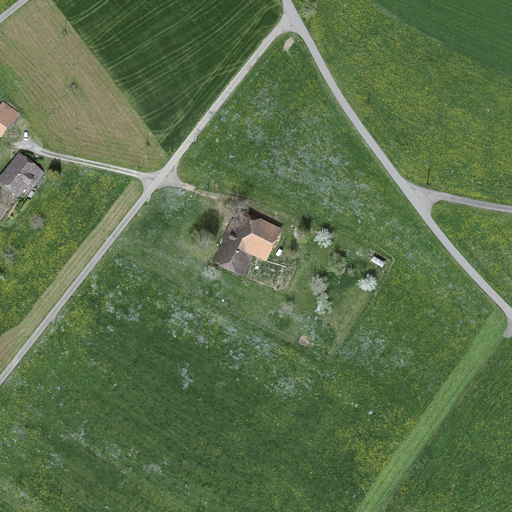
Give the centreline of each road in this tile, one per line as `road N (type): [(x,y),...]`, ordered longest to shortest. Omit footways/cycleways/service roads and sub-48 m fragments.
road 1 (unclassified): [(0,389),(292,14)]
road 2 (unclassified): [(511,312),(443,239),(348,113),(292,14)]
